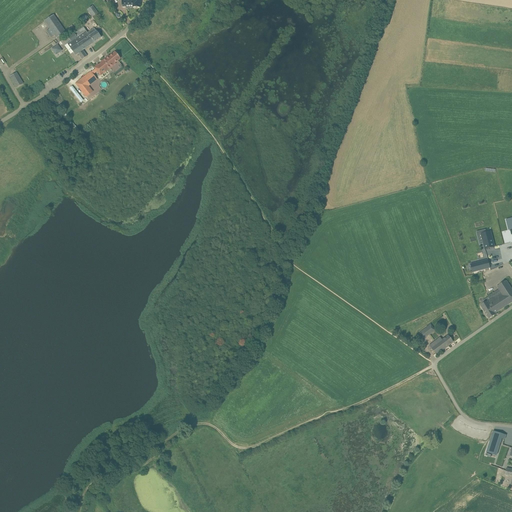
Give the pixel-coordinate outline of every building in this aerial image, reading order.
[(92,6),(88,9),(92,16),(97,12),(92,6)] [(53,15),(45,21),(50,28),(55,35),(56,38),(65,32),(53,15)] [(74,34),(68,38),(71,41),(70,42),(73,47),(71,49),(75,55),(101,38),(94,28),(87,33),(86,31),(83,27),(76,32),(79,36),(77,37),(74,34)] [(65,54),(60,46),(55,49),(60,57),(65,54)] [(78,54),(82,60),(87,56),(83,51),(78,54)] [(94,67),(101,75),(115,64),(114,63),(120,58),(115,52),(109,56),(109,55),(100,62),(101,63),(99,65),(98,64),(94,67)] [(16,73),(10,77),(14,84),(21,80),(16,73)] [(94,77),(91,73),(88,75),(91,79),(83,85),(80,87),(77,84),(84,93),(87,91),(89,94),(86,96),(92,92),(87,86),(85,88),(83,86),(94,77)] [(491,232),(481,234),(485,249),(494,247),(491,232)] [(488,260),(471,264),(473,272),(490,267),(488,260)] [(495,313),(511,302),(511,289),(506,281),(497,287),(499,289),(488,296),(489,299),(487,301),(480,306),(489,319),(496,314),(495,313)] [(427,327),(419,333),(424,340),(427,337),(426,336),(428,335),(429,335),(432,333),(427,327)] [(428,346),(436,355),(453,342),(448,335),(441,340),(440,338),(428,346)] [(493,431),(491,440),(500,443),(502,438),(505,439),(506,435),(493,431)]
